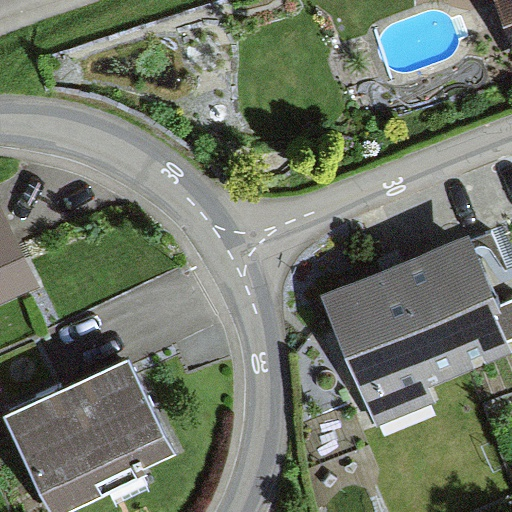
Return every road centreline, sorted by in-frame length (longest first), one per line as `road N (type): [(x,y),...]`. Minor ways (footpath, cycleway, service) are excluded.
road 1 (residential): [(233,252),(511,141)]
road 2 (unclassified): [(233,252),(168,177),(83,142),(0,128)]
road 3 (unclassified): [(255,511),(280,426),(271,334),(233,252)]
